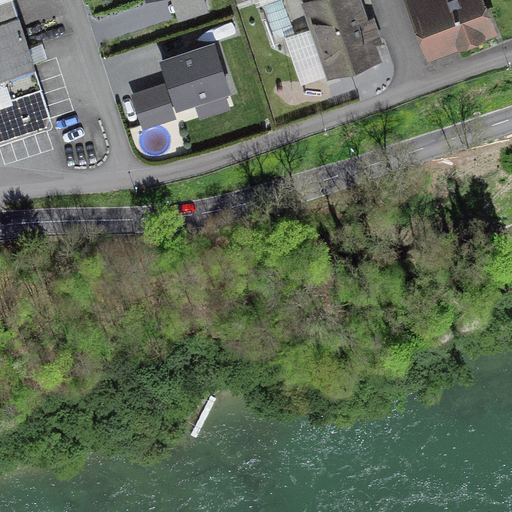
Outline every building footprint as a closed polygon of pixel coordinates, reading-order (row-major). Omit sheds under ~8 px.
[(0,0),(0,142),(44,129),(49,119),(10,0),(0,0)] [(375,59),(354,0),(311,0),(304,3),(329,75),(375,59)] [(408,0),(428,52),(489,28),(478,0),(443,0),(432,4),(430,0),(408,0)] [(229,93),(214,47),(162,63),(177,110),(229,93)] [(144,128),(174,118),(163,86),(133,96),(144,128)]
